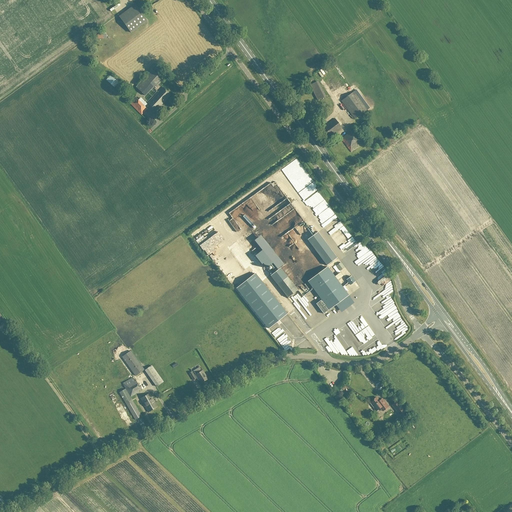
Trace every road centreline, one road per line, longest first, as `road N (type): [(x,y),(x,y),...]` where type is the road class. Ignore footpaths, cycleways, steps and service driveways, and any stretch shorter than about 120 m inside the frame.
road 1 (tertiary): [(9,511),(262,364),(297,356),(367,363),(421,332)]
road 2 (unclassified): [(421,332),(388,263),(193,0)]
road 3 (primary): [(398,257),(209,0)]
road 4 (unclassified): [(511,445),(421,332)]
road 5 (primary): [(439,318),(511,414)]
